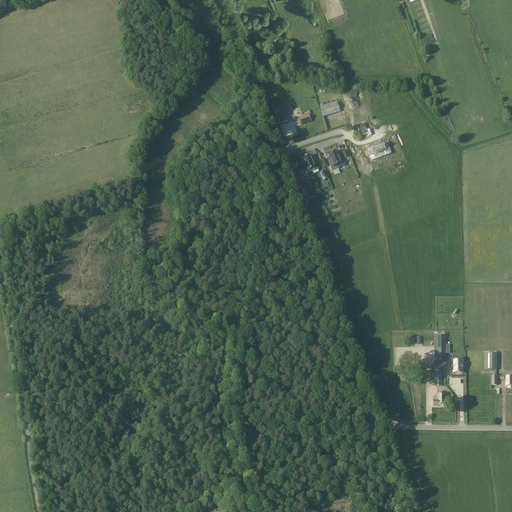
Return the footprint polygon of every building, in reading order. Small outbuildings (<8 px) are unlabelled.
[(306,89),(295,93),(297,99),(309,95),(306,89)] [(298,104),(300,111),(307,109),(305,102),(298,104)] [(337,102),(320,108),(323,117),(340,112),(337,102)] [(285,105),(274,109),(277,118),(280,117),(282,123),(287,122),(285,115),(288,114),(285,105)] [(309,115),(299,119),(301,125),(311,121),(309,115)] [(336,152),(332,153),(338,168),(345,165),(340,153),(338,154),(336,152)] [(338,168),(332,153),(328,155),(329,158),(327,158),(328,162),(331,170),(338,168)] [(306,157),(312,172),(318,170),(314,158),(311,159),(310,156),(306,157)] [(305,175),(312,172),(306,157),(302,159),(303,162),(301,163),(302,166),(295,168),(298,175),(304,172),(305,175)] [(320,173),(323,181),(328,179),(325,171),(320,173)] [(498,295),(511,295),(511,287),(498,287),(498,295)] [(511,295),(498,295),(498,304),(498,310),(511,309),(511,295)] [(436,362),(446,362),(446,337),(436,337),(436,362)] [(484,354),(484,371),(496,371),(497,354),(484,354)] [(453,373),(463,373),(463,369),(464,369),(464,364),(463,364),(463,358),(451,358),(451,365),(453,365),(453,373)] [(447,394),(437,393),(437,402),(433,402),(433,407),(446,407),(447,394)] [(454,416),(464,415),(463,404),(454,404),(454,416)]
